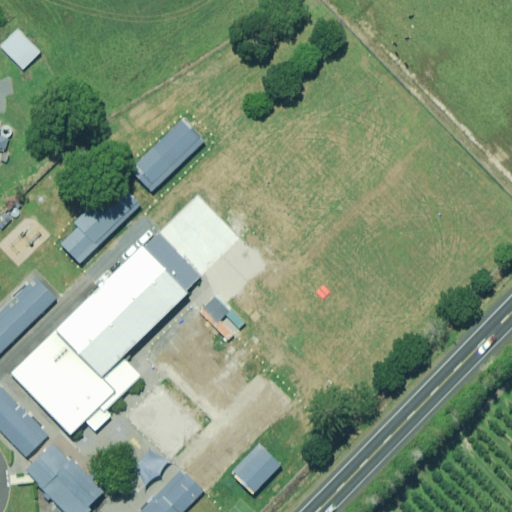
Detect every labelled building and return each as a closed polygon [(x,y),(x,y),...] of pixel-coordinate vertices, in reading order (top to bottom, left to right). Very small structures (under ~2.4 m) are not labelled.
[(42,52),(20,30),(3,47),(25,69),(42,52)] [(0,150),(1,148),(8,150),(11,138),(3,136),(4,129),(0,128),(0,150)] [(133,252),(128,246),(42,332),(89,379),(192,276),(150,235),(133,252)] [(0,346),(48,298),(30,280),(0,310),(0,346)] [(235,397),(173,334),(154,353),(216,416),(235,397)] [(178,511),(283,408),(263,388),(137,511),(178,511)] [(39,436),(0,397),(0,432),(21,453),(39,436)] [(84,511),(101,496),(46,441),(17,469),(60,511),(84,511)]
